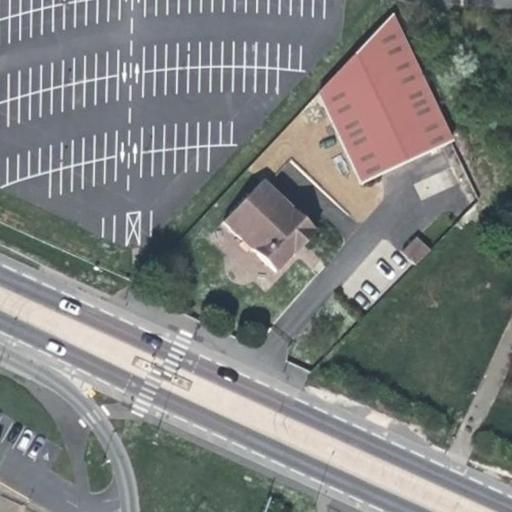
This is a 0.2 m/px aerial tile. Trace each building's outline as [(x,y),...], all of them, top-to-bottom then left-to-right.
[(319,86),(360,185),(453,143),(393,17),(319,86)] [(316,108),(314,108),(313,108),(311,108),(309,110),(307,113),(307,117),(309,120),(313,123),(315,123),(319,121),(321,118),(322,115),(321,112),(318,109),(316,108)] [(278,231),(224,176),(179,222),(230,275),(256,251),(278,231)] [(414,239),(400,255),(415,266),(429,254),(414,239)] [(34,511),(0,496),(0,511),(34,511)] [(212,511),(198,502),(191,511),(212,511)]
